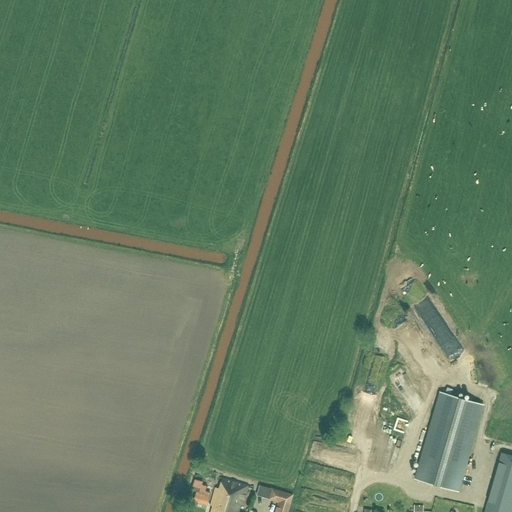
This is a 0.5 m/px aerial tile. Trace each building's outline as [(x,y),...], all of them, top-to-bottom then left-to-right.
[(415,479),(457,491),(482,404),(440,392),(415,479)] [(361,417),(374,418),(374,410),(362,409),(361,417)] [(509,511),(511,504),(511,455),(501,452),(483,511),(509,511)] [(219,489),(215,488),(210,505),(212,505),(210,511),(237,511),(240,504),(242,504),(248,485),(222,478),(219,489)] [(209,495),(210,494),(200,491),(201,488),(192,485),(191,489),(196,491),(194,499),(207,503),(209,495)] [(279,502),(277,507),(288,510),(292,495),(282,491),(279,502)]
